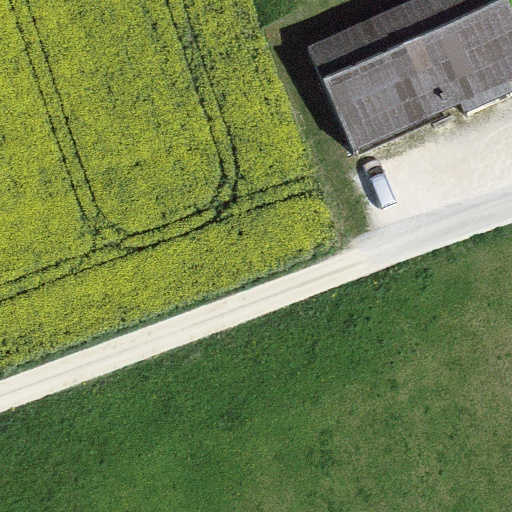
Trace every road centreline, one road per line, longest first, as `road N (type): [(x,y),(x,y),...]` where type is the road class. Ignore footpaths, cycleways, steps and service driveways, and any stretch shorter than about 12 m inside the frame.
road 1 (track): [(355,267),(0,397)]
road 2 (residential): [(511,211),(355,267)]
